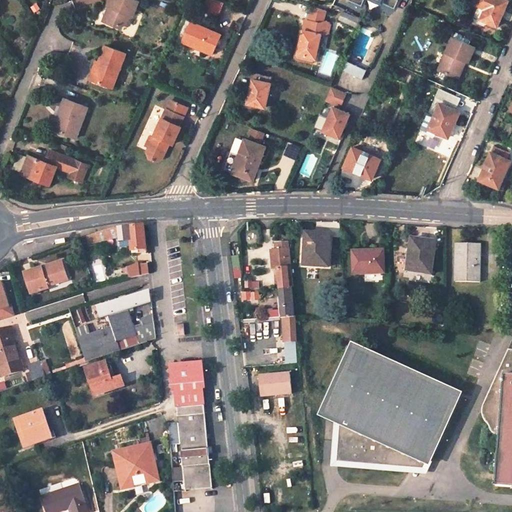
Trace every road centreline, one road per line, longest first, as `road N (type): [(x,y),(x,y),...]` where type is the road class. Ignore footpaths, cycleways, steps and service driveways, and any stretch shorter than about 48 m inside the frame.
road 1 (tertiary): [(441,213),(207,207)]
road 2 (residential): [(167,208),(262,0)]
road 3 (unknown): [(316,205),(406,0)]
road 4 (residential): [(511,49),(441,213)]
road 5 (unclassified): [(222,344),(241,511)]
road 6 (tertiary): [(167,208),(5,225)]
road 7 (residential): [(0,151),(54,17)]
road 8 (residential): [(167,349),(157,228),(167,208)]
road 9 (unclassified): [(207,207),(222,344)]
